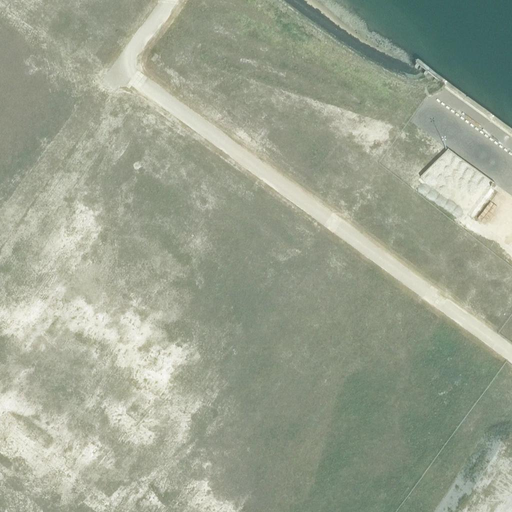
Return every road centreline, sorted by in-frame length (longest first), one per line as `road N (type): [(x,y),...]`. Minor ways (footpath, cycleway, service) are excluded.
road 1 (unclassified): [(511,357),(119,70),(169,0)]
road 2 (unknown): [(158,15),(411,102),(511,157)]
road 3 (unknown): [(0,225),(119,70)]
